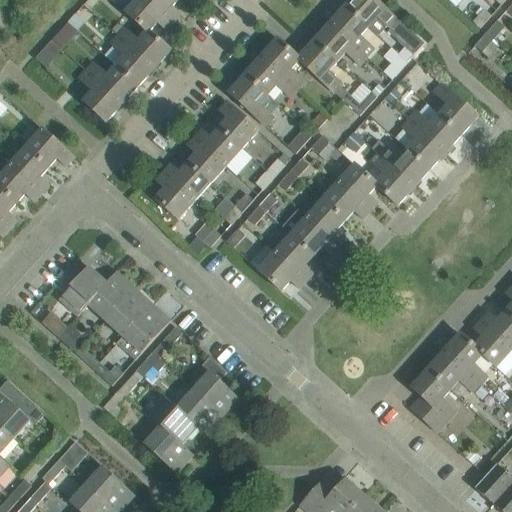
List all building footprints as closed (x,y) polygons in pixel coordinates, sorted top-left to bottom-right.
[(97,0),(87,0),(83,5),(89,10),(98,0),(97,0)] [(173,24),(147,0),(136,0),(125,13),(147,32),(149,33),(149,32),(158,24),(166,32),(173,24)] [(172,8),(178,0),(147,0),(173,24),(181,16),(172,8)] [(352,0),(345,7),(368,28),(376,19),(389,31),(388,33),(414,57),(424,45),(373,0),(352,0)] [(358,38),(368,28),(345,7),(329,25),(366,58),(372,51),(358,38)] [(480,29),(492,16),(485,10),(473,23),(480,29)] [(74,15),(67,23),(76,31),(83,23),(74,15)] [(494,40),(505,28),(498,21),(487,34),(494,40)] [(366,58),(329,25),(314,42),(336,62),(344,53),(358,66),(366,58)] [(171,52),(149,32),(149,33),(147,32),(139,42),(125,29),(118,37),(155,70),(171,52)] [(59,32),(51,41),(62,51),(70,42),(59,32)] [(483,53),(494,40),(487,34),(476,46),(483,53)] [(499,35),(494,40),(499,44),(504,39),(499,35)] [(155,70),(118,37),(111,44),(125,57),(116,67),(138,88),(155,70)] [(290,71),(298,62),(299,62),(298,60),(299,59),(277,40),(261,58),(298,91),(304,84),(290,71)] [(494,40),(483,53),(488,58),(500,45),(499,44),(494,40)] [(340,86),(326,73),(336,62),(314,42),(299,59),(298,60),(299,62),(298,62),(358,117),(375,98),(369,93),(358,105),(339,87),(340,86)] [(298,91),(261,58),(245,76),(267,96),(276,87),(290,100),(298,91)] [(138,88),(116,67),(107,76),(93,64),(85,72),(122,106),(138,88)] [(122,106),(85,72),(79,79),(93,92),(83,103),(106,124),(122,106)] [(258,106),(267,96),(245,76),(228,94),(265,127),(272,119),(258,106)] [(478,118),(441,85),(433,93),(446,105),(438,114),(462,136),(478,118)] [(393,90),(385,99),(392,106),(400,96),(393,90)] [(259,132),(242,117),(227,103),(219,112),(228,120),(219,130),(242,150),(259,132)] [(462,136),(438,114),(429,124),(415,112),(408,120),(446,154),(462,136)] [(323,113),(315,122),(322,128),(329,120),(323,113)] [(446,154),(408,120),(401,128),(414,141),(406,150),(430,171),(446,154)] [(74,159),(42,130),(26,149),(49,169),(57,160),(66,168),(74,159)] [(242,150),(219,130),(210,139),(201,131),(194,139),(226,168),(242,150)] [(312,138),(303,130),(287,148),(296,156),(312,138)] [(354,134),(346,143),(357,154),(365,145),(354,134)] [(319,156),(329,144),(321,137),(311,149),(319,156)] [(226,168),(194,139),(187,147),(196,155),(188,165),(211,185),(226,168)] [(430,171),(406,150),(397,160),(383,148),(376,155),(414,189),(430,171)] [(49,169),(26,149),(10,166),(42,195),(49,187),(40,179),(49,169)] [(414,189),(376,155),(369,163),(383,176),(374,185),(374,186),(377,188),(376,188),(398,207),(414,189)] [(297,180),(308,168),(301,160),(290,172),(297,180)] [(272,179),(283,167),(276,161),(265,173),(272,179)] [(211,185),(188,165),(179,174),(170,166),(163,174),(195,203),(211,185)] [(42,195),(10,166),(0,176),(0,189),(17,205),(26,195),(35,203),(42,195)] [(368,197),(376,188),(377,188),(374,186),(374,185),(354,167),(339,184),(370,213),(377,205),(368,197)] [(286,192),(297,180),(290,172),(278,184),(286,192)] [(261,192),(272,179),(265,173),(254,185),(261,192)] [(195,203),(163,174),(156,182),(165,190),(155,200),(178,221),(195,203)] [(370,213),(339,184),(323,202),(345,222),(354,212),(363,220),(370,213)] [(17,205),(0,189),(0,220),(10,230),(17,222),(8,214),(17,205)] [(266,214),(277,202),(269,195),(258,207),(266,214)] [(240,214),(251,202),(244,196),(234,208),(240,214)] [(224,199),(220,203),(229,212),(233,208),(224,199)] [(336,232),(345,222),(323,202),(307,219),(338,248),(345,240),(336,232)] [(255,226),(266,214),(258,207),(247,219),(255,226)] [(229,226),(240,214),(234,208),(223,219),(229,226)] [(338,248),(307,219),(299,211),(283,229),(291,236),(314,257),(322,247),(331,255),(338,248)] [(10,230),(0,220),(0,235),(3,238),(10,230)] [(215,231),(203,243),(207,247),(210,250),(221,238),(221,237),(215,231)] [(234,250),(245,237),(238,231),(227,243),(234,250)] [(305,267),(314,257),(291,236),(275,254),(306,283),(314,275),(305,267)] [(197,238),(188,248),(197,257),(207,247),(197,238)] [(306,283),(275,254),(258,272),(281,293),(290,282),(299,290),(306,283)] [(75,264),(59,283),(68,291),(85,272),(75,264)] [(88,306),(107,284),(88,268),(85,272),(68,291),(59,301),(78,318),(79,317),(88,306)] [(106,322),(135,290),(135,289),(134,290),(124,282),(125,280),(117,273),(107,284),(88,306),(106,322)] [(124,338),(153,306),(152,306),(151,307),(141,298),(143,297),(135,290),(106,322),(124,338)] [(135,362),(158,337),(171,322),(170,322),(169,323),(159,314),(160,313),(153,306),(124,338),(117,345),(135,362)] [(511,318),(505,312),(497,322),(488,314),(481,322),(511,350),(511,318)] [(511,351),(511,350),(481,322),(474,330),(483,338),(474,348),(473,348),(481,355),(496,369),(511,351)] [(159,361),(175,342),(183,334),(176,329),(153,355),(159,361)] [(472,365),(481,355),(473,348),(474,348),(460,334),(443,353),(479,385),(486,377),(472,365)] [(79,335),(74,341),(68,348),(77,355),(83,349),(88,343),(79,335)] [(100,364),(83,349),(77,355),(94,371),(100,364)] [(479,385),(443,353),(427,371),(449,391),(458,381),(471,394),(479,385)] [(165,366),(159,361),(153,355),(136,373),(143,379),(152,369),(158,374),(165,366)] [(242,402),(219,382),(227,374),(210,359),(195,374),(203,381),(194,392),(226,420),(242,402)] [(112,387),(124,375),(116,367),(104,380),(112,387)] [(456,413),(441,400),(449,391),(427,371),(411,389),(423,400),(413,411),(411,408),(410,409),(437,434),(456,413)] [(126,397),(143,379),(136,373),(120,391),(126,397)] [(479,385),(473,392),(480,398),(486,391),(479,385)] [(226,420),(194,392),(177,410),(198,429),(209,439),(216,431),(215,430),(224,420),(225,421),(226,420)] [(31,422),(0,393),(0,425),(15,439),(31,422)] [(198,429),(177,410),(166,399),(149,417),(160,428),(161,427),(182,447),(182,446),(183,446),(198,429)] [(123,412),(118,407),(111,401),(104,409),(116,420),(123,412)] [(0,455),(15,439),(0,425),(0,455)] [(194,456),(182,446),(182,447),(161,427),(160,428),(144,446),(177,475),(177,474),(176,473),(185,463),(186,465),(194,456)] [(47,463),(61,448),(54,442),(38,460),(45,466),(47,463)] [(67,467),(82,449),(76,443),(60,461),(67,467)] [(474,452),(467,460),(474,466),(481,459),(474,452)] [(0,477),(9,467),(0,458),(0,477)] [(28,484),(45,466),(38,460),(21,478),(24,481),(25,481),(28,484)] [(50,486),(67,467),(60,461),(44,480),(50,486)] [(493,506),(511,485),(511,479),(497,466),(475,489),(493,506)] [(135,497),(103,468),(87,485),(116,511),(121,511),(126,508),(124,506),(133,497),(134,498),(135,497)] [(335,511),(348,511),(363,496),(346,480),(335,493),(326,485),(329,482),(325,479),(301,507),(306,511),(330,511),(333,510),(335,511)] [(53,489),(50,486),(44,480),(43,481),(44,482),(29,500),(37,506),(53,489)] [(15,505),(31,487),(28,484),(25,481),(24,481),(8,499),(15,505)] [(116,511),(87,485),(69,505),(77,511),(116,511)] [(500,511),(511,511),(511,485),(493,506),(500,511)] [(380,511),(363,496),(348,511),(380,511)] [(0,511),(7,511),(15,505),(8,499),(0,507),(0,511)] [(32,511),(37,506),(29,500),(18,511),(32,511)]
